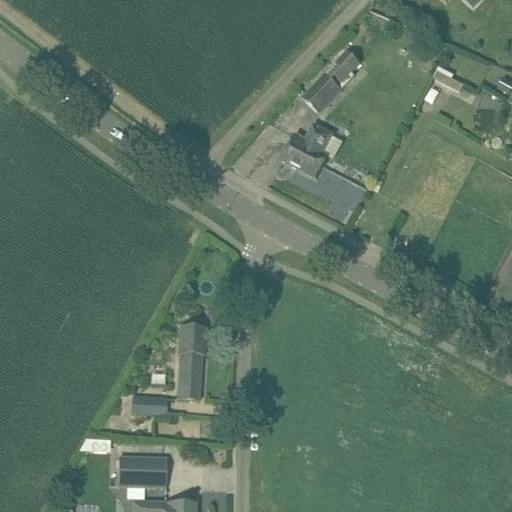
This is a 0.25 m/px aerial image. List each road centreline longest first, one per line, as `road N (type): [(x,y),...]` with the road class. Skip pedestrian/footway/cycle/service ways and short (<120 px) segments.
road 1 (tertiary): [(511,355),(243,210)]
road 2 (unclassified): [(246,511),(243,210)]
road 3 (tertiary): [(243,210),(95,117),(0,45)]
